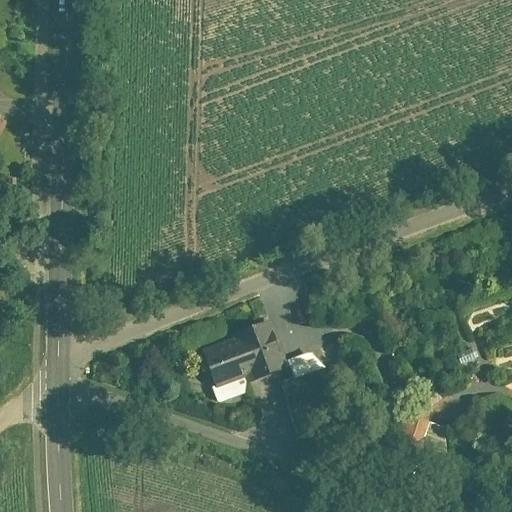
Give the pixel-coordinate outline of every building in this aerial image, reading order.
[(138,25),(139,47),(148,47),(147,24),(138,25)] [(234,342),(200,354),(212,386),(246,373),(248,378),(286,364),(270,321),(232,335),(234,342)] [(351,352),(344,333),(290,353),(297,372),(351,352)] [(290,381),(301,411),(337,398),(326,368),(290,381)] [(458,424),(411,408),(396,456),(443,472),(458,424)] [(511,447),(508,435),(490,441),(498,468),(511,464),(511,447)]
